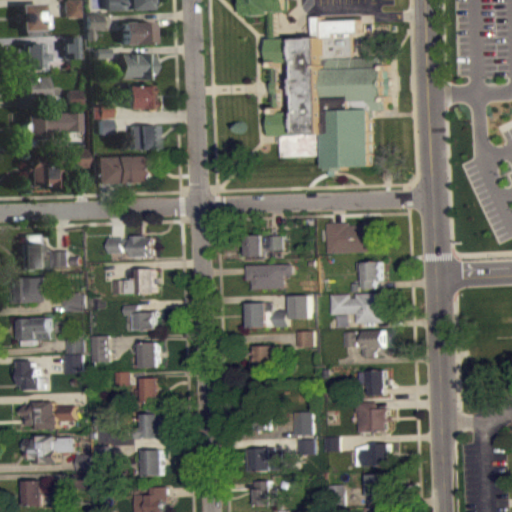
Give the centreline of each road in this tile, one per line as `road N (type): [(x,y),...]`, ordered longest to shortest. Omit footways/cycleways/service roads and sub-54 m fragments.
road 1 (residential): [(211,511),(192,0)]
road 2 (residential): [(0,211),(430,196)]
road 3 (residential): [(442,511),(433,273)]
road 4 (residential): [(430,196),(424,0)]
